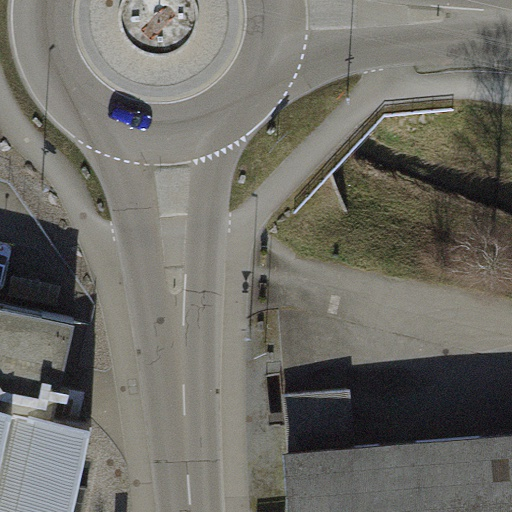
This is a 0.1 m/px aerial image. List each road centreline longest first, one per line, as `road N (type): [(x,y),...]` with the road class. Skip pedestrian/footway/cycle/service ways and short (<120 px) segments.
road 1 (unclassified): [(174,239),(511,323)]
road 2 (tertiary): [(174,239),(189,511)]
road 3 (tertiary): [(278,9),(511,18)]
road 4 (tertiary): [(46,0),(48,44),(65,81),(93,110),(129,128),(170,132)]
road 5 (tertiary): [(170,132),(205,124),(260,78),(278,9)]
